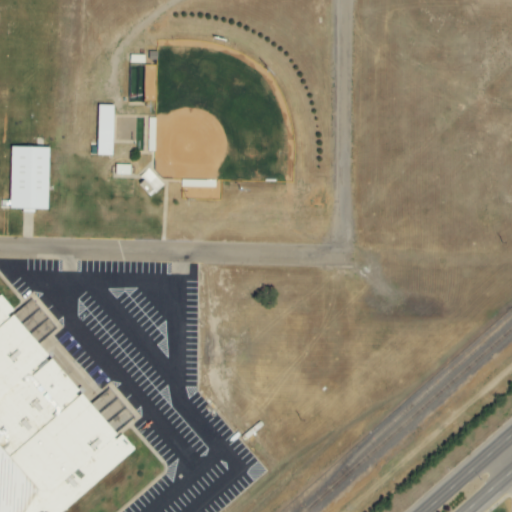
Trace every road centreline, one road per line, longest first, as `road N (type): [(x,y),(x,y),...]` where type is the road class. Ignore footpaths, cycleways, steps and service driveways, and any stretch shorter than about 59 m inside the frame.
road 1 (residential): [(333,251),(0,247)]
road 2 (residential): [(333,251),(341,0)]
